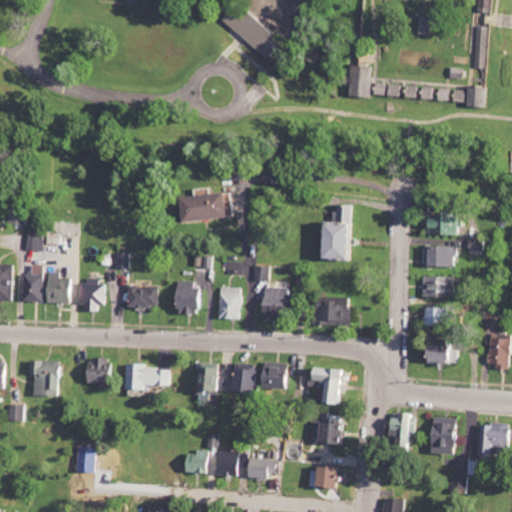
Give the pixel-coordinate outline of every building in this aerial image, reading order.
[(275,42),(282,35),(246,0),(245,0),(228,19),(271,61),(282,49),(275,42)] [(480,69),(492,69),(493,27),(481,27),(480,69)] [(378,97),(379,66),(357,66),(356,97),(378,97)] [(406,96),(407,84),(382,84),(382,95),(406,96)] [(476,107),(496,108),(497,89),(477,88),(476,107)] [(456,89),(445,89),(445,101),(456,101),(456,89)] [(473,90),(462,90),(461,102),(472,102),(473,90)] [(188,197),(190,222),(234,219),(232,194),(188,197)] [(13,225),(30,225),(31,206),(14,205),(13,225)] [(362,262),(363,225),(360,225),(361,207),(346,206),(346,212),(339,212),(337,261),(362,262)] [(468,236),(469,214),(434,213),(433,235),(468,236)] [(47,252),(50,234),(33,232),(30,250),(47,252)] [(430,247),(429,267),(463,267),(463,247),(430,247)] [(135,254),(122,253),(121,269),(135,269),(135,254)] [(0,301),(19,302),(20,265),(0,264),(0,301)] [(25,301),(48,302),(50,266),(38,266),(37,275),(26,274),(25,301)] [(274,282),(275,267),(259,266),(258,281),(274,282)] [(52,303),(78,304),(79,279),(64,279),(65,273),(53,273),(52,303)] [(462,277),(429,277),(429,297),(462,298),(462,277)] [(180,312),(207,314),(208,290),(198,289),(198,282),(181,281),(180,312)] [(104,310),(104,305),(111,305),(111,282),(84,282),(84,309),(104,310)] [(164,308),(164,288),(134,286),(133,307),(164,308)] [(247,288),(225,287),(224,319),(246,320),(247,288)] [(295,296),(295,289),(269,288),(269,320),(295,321),(295,307),(301,307),(301,296),(295,296)] [(358,298),(325,298),(324,325),(358,326),(358,298)] [(430,307),(430,326),(462,327),(462,308),(430,307)] [(494,368),(511,368),(511,339),(494,339),(494,368)] [(429,364),(464,363),(463,344),(429,345),(429,364)] [(119,359),(94,358),(92,383),(106,384),(106,387),(118,388),(119,359)] [(66,397),(67,362),(34,361),(34,376),(39,376),(39,396),(66,397)] [(0,362),(0,389),(14,390),(15,363),(0,362)] [(225,364),(204,363),(204,391),(224,392),(225,364)] [(269,388),(297,389),(298,364),(269,363),(269,388)] [(261,393),(262,365),(241,364),(241,376),(237,375),(236,392),(261,393)] [(132,367),(132,391),(152,392),(152,386),(176,387),(177,368),(132,367)] [(354,370),(315,369),(314,386),(329,387),(329,382),(337,382),(336,405),(352,405),(354,370)] [(30,422),(30,406),(14,405),(14,421),(30,422)] [(395,418),(394,441),(420,442),(421,415),(406,414),(405,419),(395,418)] [(463,419),(438,417),(437,454),(465,455),(466,431),(463,430),(463,419)] [(350,424),(318,423),(318,443),(349,444),(350,424)] [(483,456),(505,456),(505,449),(511,448),(511,424),(483,424),(483,456)] [(213,473),(212,451),(198,451),(198,454),(189,454),(190,473),(213,473)] [(251,453),(220,452),(219,475),(244,476),(244,466),(251,467),(251,453)] [(282,474),(283,459),(253,458),(252,478),(275,479),(275,474),(282,474)] [(485,473),(484,462),(475,462),(476,473),(485,473)] [(345,489),(345,468),(325,468),(325,472),(316,471),(316,488),(345,489)] [(411,511),(412,500),(391,499),(390,511),(411,511)]
